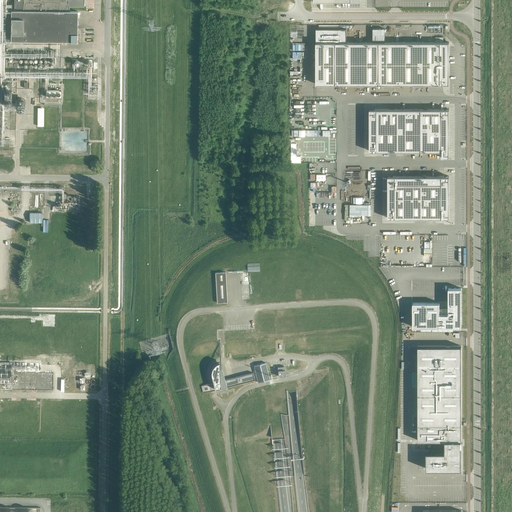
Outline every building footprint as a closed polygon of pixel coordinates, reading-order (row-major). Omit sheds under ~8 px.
[(23,11),(11,10),(10,41),(77,42),(77,11),(69,11),(69,6),(84,6),(83,0),(13,0),(14,8),(23,8),(23,11)] [(346,29),(316,29),(316,84),(449,84),(449,42),(346,42),(346,29)] [(449,109),(369,109),(369,151),(441,151),(441,157),(449,157),(449,109)] [(388,176),(388,218),(449,218),(449,176),(388,176)] [(58,199),(57,204),(55,204),(55,205),(62,206),(62,209),(67,209),(68,204),(70,204),(70,202),(65,201),(65,200),(58,199)] [(29,213),(29,222),(42,222),(42,213),(29,213)] [(215,273),(217,303),(227,302),(226,272),(215,273)] [(440,303),(412,303),(412,327),(462,327),(461,289),(449,289),(449,303),(449,309),(440,309),(440,303)] [(444,346),(418,346),(418,399),(418,440),(445,440),(445,452),(433,452),(426,452),(426,460),(426,469),(449,469),(461,469),(461,445),(462,444),(463,443),(462,443),(462,442),(461,442),(461,365),(461,346),(444,346)] [(212,375),(212,376),(213,383),(201,386),(203,393),(255,380),(253,373),(224,380),(221,369),(220,369),(220,363),(219,363),(218,364),(217,364),(216,365),(215,365),(215,366),(214,367),(213,368),(212,369),(212,370),(212,371),(212,372),(211,373),(211,374),(212,375)] [(267,369),(266,363),(254,365),(258,383),(270,380),(267,369)]
